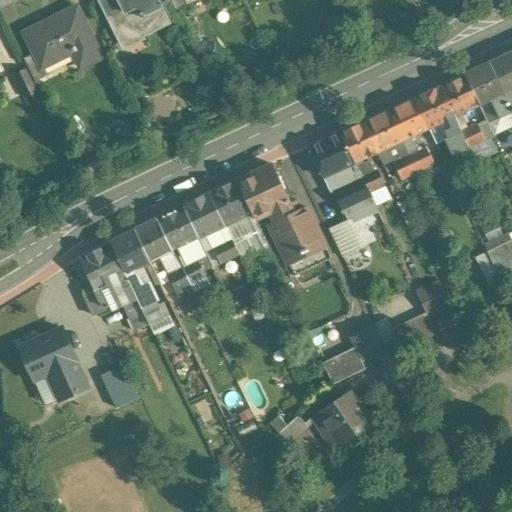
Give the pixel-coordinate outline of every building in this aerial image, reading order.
[(101,0),(123,44),(143,34),(145,37),(170,24),(158,0),(101,0)] [(77,9),(26,35),(36,54),(43,69),(44,68),(75,53),(83,69),(102,59),(77,9)] [(511,53),(491,63),(505,94),(511,91),(511,53)] [(36,54),(25,60),(36,83),(49,77),(44,68),(43,69),(36,54)] [(511,109),(505,94),(491,63),(465,75),(480,105),(479,105),(494,136),(511,126),(511,109)] [(26,68),(14,75),(25,98),(38,92),(26,68)] [(465,75),(440,87),(454,117),(460,114),(479,105),(480,105),(465,75)] [(440,87),(415,99),(429,129),(448,120),(454,117),(440,87)] [(415,99),(389,110),(404,141),(418,134),(429,129),(415,99)] [(389,110),(364,122),(378,152),(404,141),(389,110)] [(460,114),(454,117),(461,132),(467,129),(460,114)] [(454,117),(448,120),(455,135),(461,132),(454,117)] [(364,122),(341,133),(355,163),(378,152),(364,122)] [(467,129),(461,132),(469,148),(485,140),(478,124),(467,129)] [(455,135),(446,139),(453,156),(469,148),(461,132),(455,135)] [(341,133),(310,147),(311,151),(309,154),(313,162),(317,162),(324,177),(355,163),(341,133)] [(411,156),(416,153),(413,146),(422,142),(418,134),(404,141),(411,156)] [(404,141),(378,152),(388,172),(397,168),(395,163),(411,156),(404,141)] [(413,146),(416,153),(428,147),(425,141),(422,142),(413,146)] [(416,153),(411,156),(418,171),(435,163),(428,147),(416,153)] [(395,163),(397,168),(402,179),(418,171),(411,156),(395,163)] [(355,163),(324,177),(331,192),(334,191),(362,178),(355,163)] [(273,164),(237,181),(252,212),(255,219),(270,212),(274,222),(269,224),(287,260),(302,253),(302,254),(308,251),(308,250),(323,243),(306,207),(294,212),(289,203),(291,203),(273,164)] [(376,171),(362,178),(369,192),(370,192),(383,186),(376,171)] [(362,178),(334,191),(343,210),(344,210),(372,197),(370,192),(369,192),(362,178)] [(237,181),(210,194),(225,225),(252,212),(237,181)] [(372,197),(376,206),(391,198),(385,185),(383,186),(370,192),(372,197)] [(210,194),(184,207),(199,237),(208,233),(225,225),(210,194)] [(372,197),(344,210),(343,210),(341,211),(342,213),(344,212),(349,222),(378,209),(376,206),(372,197)] [(184,207),(157,220),(172,250),(192,241),(199,237),(184,207)] [(225,225),(232,240),(251,231),(258,227),(255,219),(252,212),(225,225)] [(157,220),(136,231),(151,262),(160,257),(173,251),(172,250),(157,220)] [(225,225),(208,233),(221,262),(239,254),(232,240),(225,225)] [(251,231),(257,245),(265,241),(258,227),(251,231)] [(151,262),(136,231),(112,242),(127,274),(133,271),(151,262)] [(232,240),(239,254),(257,245),(251,231),(232,240)] [(209,257),(199,237),(192,241),(195,246),(194,246),(198,255),(203,259),(208,257),(209,257)] [(511,239),(487,252),(501,281),(511,275),(511,239)] [(192,241),(172,250),(173,251),(178,257),(184,268),(198,261),(203,271),(212,266),(208,257),(203,259),(198,255),(194,246),(195,246),(192,241)] [(112,242),(81,258),(95,287),(96,290),(107,284),(127,274),(112,242)] [(173,251),(160,257),(169,275),(184,268),(178,257),(173,251)] [(162,261),(151,266),(159,283),(170,277),(162,261)] [(184,268),(191,284),(206,276),(203,271),(198,261),(184,268)] [(184,268),(169,275),(177,291),(191,284),(184,268)] [(475,294),(463,270),(449,276),(461,300),(475,294)] [(149,282),(145,284),(141,276),(133,271),(127,274),(143,308),(158,301),(149,282)] [(127,274),(107,284),(110,290),(115,287),(130,318),(127,319),(133,330),(135,329),(136,330),(149,323),(143,308),(127,274)] [(450,305),(439,282),(428,287),(439,311),(450,305)] [(107,284),(96,290),(95,287),(83,293),(94,314),(117,304),(110,290),(107,284)] [(191,284),(177,291),(184,307),(199,300),(191,284)] [(439,311),(428,287),(416,292),(426,313),(427,316),(439,311)] [(158,301),(143,308),(149,323),(150,325),(165,317),(165,316),(159,304),(158,301)] [(164,302),(159,304),(165,316),(170,314),(164,302)] [(426,313),(392,329),(402,351),(436,334),(427,316),(426,313)] [(63,329),(21,347),(36,380),(59,370),(71,395),(88,387),(76,361),(77,360),(63,329)] [(355,347),(323,363),(333,384),(366,369),(355,347)] [(124,367),(113,372),(125,401),(137,395),(124,367)] [(351,395),(340,403),(338,400),(319,412),(341,447),(374,425),(363,408),(361,410),(351,395)] [(299,415),(280,433),(289,443),(308,426),(299,415)]
